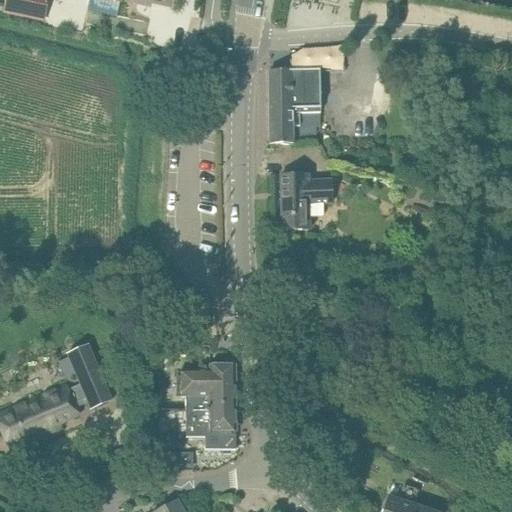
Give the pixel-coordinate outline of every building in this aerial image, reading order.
[(6,0),(4,14),(43,22),(47,0),(6,0)] [(111,13),(114,2),(105,0),(92,0),(90,7),(111,13)] [(292,145),(292,143),(316,141),(315,128),(320,128),(318,61),(290,61),(290,71),(269,72),(269,145),(292,145)] [(308,182),(308,176),(280,177),(281,231),(309,230),(309,205),(331,204),(330,181),(308,182)] [(66,388),(0,417),(0,427),(11,451),(60,428),(60,424),(78,415),(73,404),(86,399),(91,410),(111,400),(89,347),(68,355),(80,386),(67,391),(66,388)] [(181,375),(175,375),(175,385),(181,385),(181,398),(185,398),(185,427),(186,438),(204,438),(204,451),(235,450),(235,431),(234,395),(234,386),(234,367),(214,367),(210,367),(210,370),(181,371),(181,375)] [(130,434),(122,435),(125,456),(133,455),(130,434)] [(381,511),(411,511),(413,507),(387,498),(381,511)] [(156,511),(181,511),(176,501),(156,511)]
